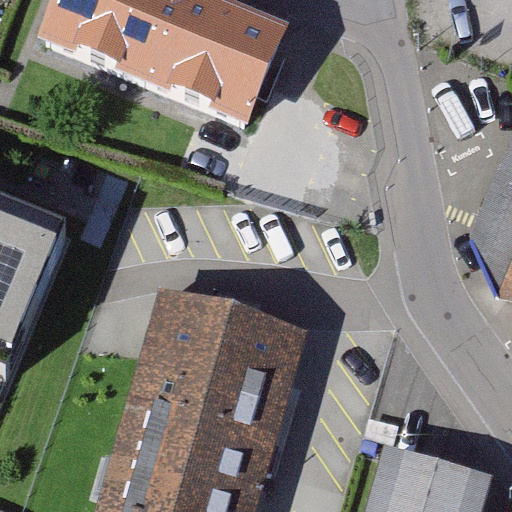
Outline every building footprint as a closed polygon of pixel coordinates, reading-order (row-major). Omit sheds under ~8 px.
[(285,34),(196,0),(68,0),(47,57),(247,133),(285,34)] [(296,187),(335,201),(358,136),(318,123),(296,187)] [(511,172),(466,284),(511,303),(511,172)] [(265,511),(311,353),(171,313),(114,511),(265,511)] [(511,511),(511,508),(399,472),(386,511),(511,511)]
